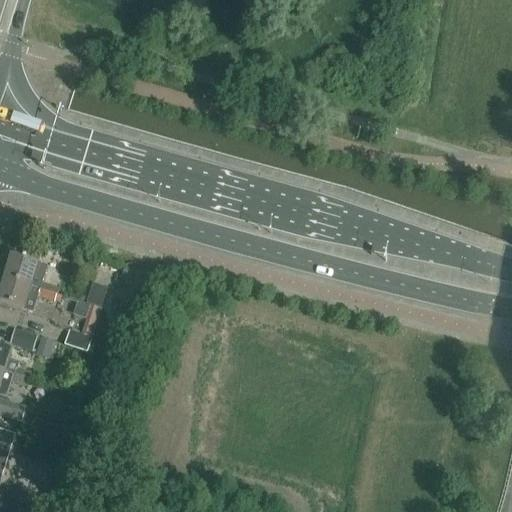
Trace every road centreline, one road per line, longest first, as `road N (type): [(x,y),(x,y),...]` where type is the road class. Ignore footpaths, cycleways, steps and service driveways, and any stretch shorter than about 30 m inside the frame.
road 1 (secondary): [(511,273),(0,121)]
road 2 (secondary): [(0,169),(234,243),(511,309)]
